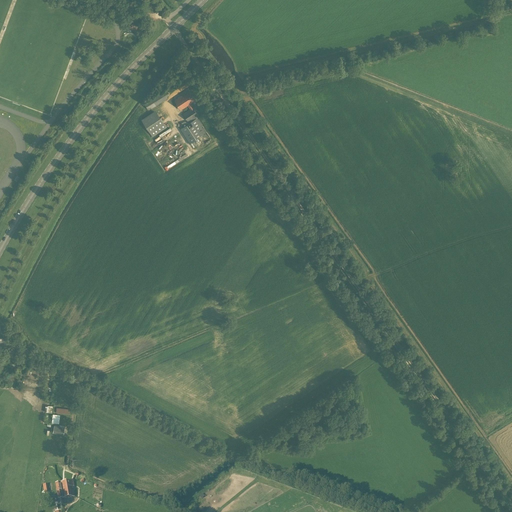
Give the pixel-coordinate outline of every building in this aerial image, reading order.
[(145,105),(148,111),(168,99),(163,91),(144,103),(145,105)] [(188,105),(191,104),(195,101),(189,91),(175,100),(181,110),(188,105)] [(198,115),(191,104),(188,105),(191,109),(183,114),(189,123),(181,129),(194,149),(210,138),(196,116),(198,115)] [(177,115),(176,117),(183,125),(185,123),(177,115)] [(167,127),(164,122),(163,121),(161,117),(147,127),(153,136),(167,127)] [(174,166),(185,159),(183,156),(172,164),(174,166)] [(47,404),(45,411),(52,413),(54,406),(47,404)] [(54,426),(53,433),(63,435),(65,428),(54,426)] [(73,481),(61,483),(63,499),(74,497),(73,488),(74,487),(73,481)]
